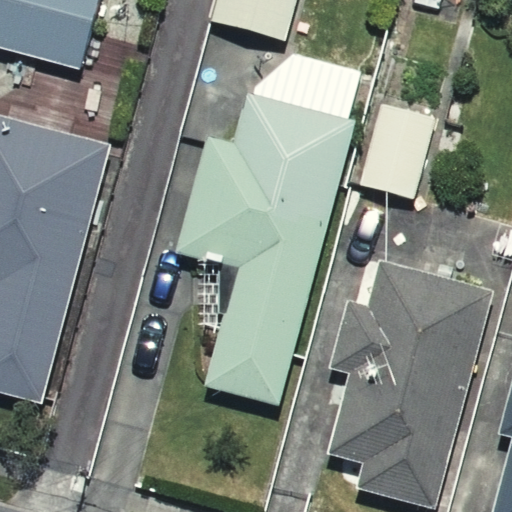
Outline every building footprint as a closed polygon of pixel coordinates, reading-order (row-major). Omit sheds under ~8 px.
[(92,0),(0,0),(0,49),(75,68),(92,0)] [(291,0),(197,0),(195,10),(282,34),(291,0)] [(430,108),(374,94),(349,188),(405,203),(430,108)] [(339,115),(227,95),(221,129),(192,124),(169,256),(194,260),(185,312),(203,314),(192,379),(277,394),(339,115)] [(90,141),(0,118),(0,379),(28,387),(90,141)] [(421,511),(504,297),(387,252),(368,302),(345,293),(321,356),(351,367),(324,437),(353,448),(340,481),(419,511),(421,511)] [(511,511),(511,326),(486,429),(503,433),(483,511),(511,511)]
